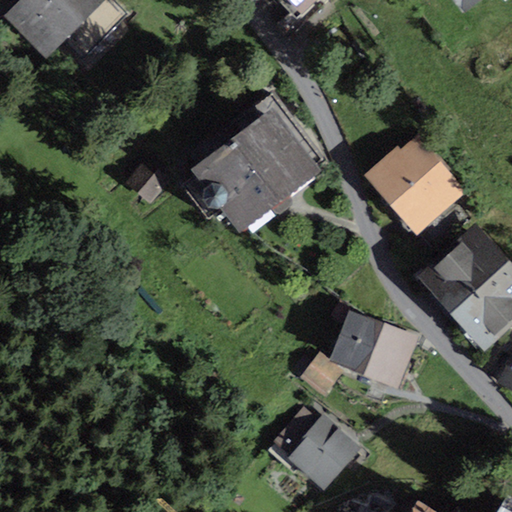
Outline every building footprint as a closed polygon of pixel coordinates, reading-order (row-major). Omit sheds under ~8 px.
[(81,56),(125,13),(112,0),(27,0),(14,13),(48,47),(60,35),(81,56)] [(287,0),(295,8),(295,9),(299,5),(304,0),(287,0)] [(311,17),(299,5),(295,9),(295,8),(275,23),(287,39),(311,17)] [(225,129),(222,126),(189,154),(203,170),(184,184),(208,216),(227,202),(241,221),(268,200),(273,207),(276,207),(286,200),(286,197),(281,190),(322,159),(272,94),(225,129)] [(458,187),(419,140),(401,155),(400,153),(374,176),(416,224),(458,187)] [(146,160),(129,181),(151,199),(166,179),(161,175),(165,170),(150,158),(148,162),(146,160)] [(422,232),(434,245),(451,230),(439,217),(422,232)] [(485,337),(511,313),(511,276),(509,272),(511,270),(500,256),(497,259),(475,235),(430,276),(485,337)] [(352,316),(336,356),(399,382),(406,365),(402,363),(412,340),(352,316)] [(511,328),(503,347),(502,351),(511,355),(511,357),(503,373),(511,378),(511,328)] [(307,375),(324,388),(337,371),(320,358),(307,375)] [(353,447),(322,419),(318,424),(302,410),(279,435),(296,450),(290,456),(321,483),(353,447)]
